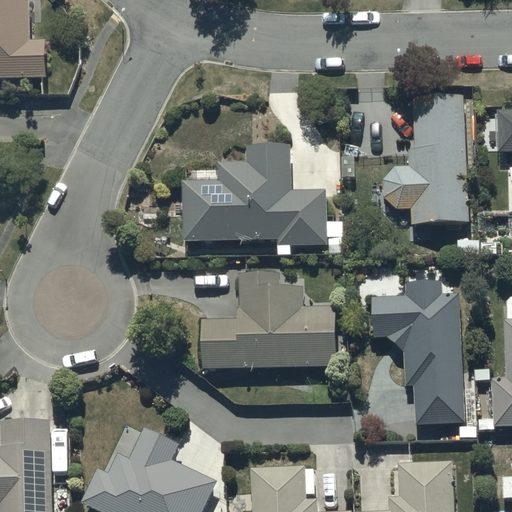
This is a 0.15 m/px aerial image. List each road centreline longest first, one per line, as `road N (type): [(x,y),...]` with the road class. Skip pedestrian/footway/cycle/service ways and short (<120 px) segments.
road 1 (residential): [(511,38),(285,43),(223,33),(177,14)]
road 2 (residential): [(177,14),(70,239),(73,311)]
